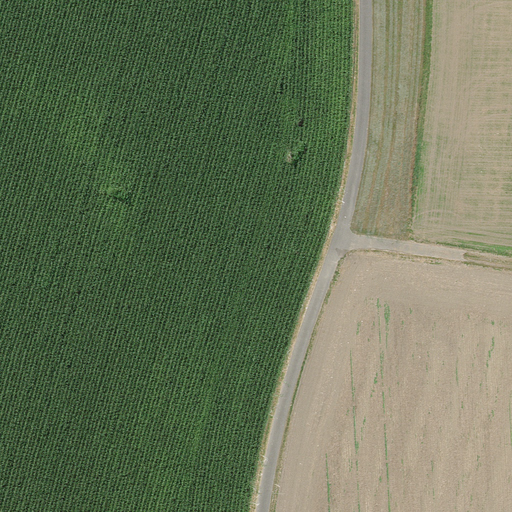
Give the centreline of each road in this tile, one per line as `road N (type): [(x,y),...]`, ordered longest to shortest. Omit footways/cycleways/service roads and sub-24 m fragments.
road 1 (track): [(260,511),(274,417),(336,240),(356,117),(362,0)]
road 2 (track): [(511,260),(336,240)]
